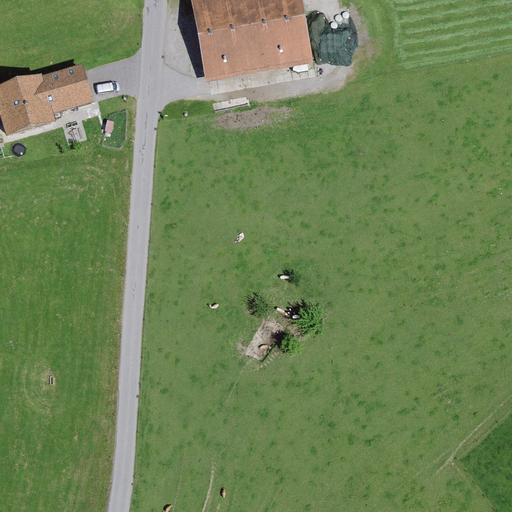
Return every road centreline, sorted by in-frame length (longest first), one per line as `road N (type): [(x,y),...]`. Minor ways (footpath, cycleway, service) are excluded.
road 1 (unclassified): [(157,0),(121,511)]
road 2 (track): [(319,77),(210,96),(152,87)]
